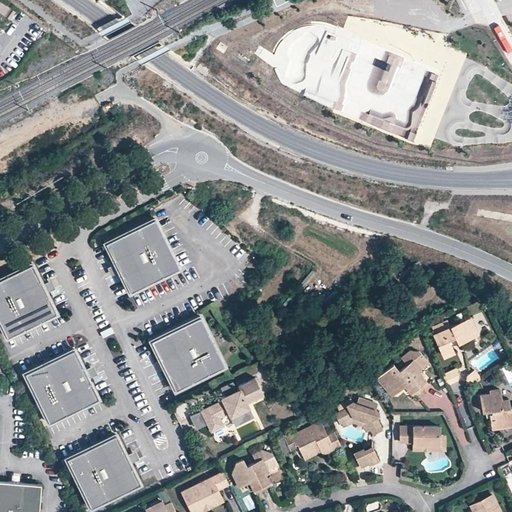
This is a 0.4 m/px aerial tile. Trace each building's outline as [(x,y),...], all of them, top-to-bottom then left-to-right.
[(157,218),(107,242),(117,262),(121,271),(131,291),(181,267),(157,218)] [(0,278),(0,318),(8,336),(58,312),(48,291),(44,283),(34,262),(0,278)] [(117,262),(109,267),(113,275),(121,271),(117,262)] [(52,279),(44,283),(48,291),(56,287),(52,279)] [(203,315),(153,340),(178,389),(227,365),(203,315)] [(457,341),(458,343),(476,334),(469,319),(434,336),(444,357),(454,352),(451,347),(450,344),(457,341)] [(99,330),(102,336),(112,332),(110,325),(99,330)] [(403,388),(409,394),(430,376),(422,367),(430,360),(417,345),(408,345),(374,374),(389,391),(398,392),(403,388)] [(75,348),(26,372),(50,421),(99,397),(75,348)] [(467,374),(467,379),(471,385),(481,378),(474,369),(467,374)] [(459,378),(456,371),(443,377),(447,387),(458,383),(459,378)] [(262,391),(253,374),(236,382),(238,385),(235,387),(221,393),(219,394),(221,397),(199,407),(200,408),(190,412),(196,424),(205,420),(210,428),(222,422),(218,414),(227,409),(229,413),(230,413),(247,404),(248,404),(245,399),(262,391)] [(221,393),(235,387),(230,378),(217,385),(221,393)] [(511,419),(511,403),(509,404),(508,397),(502,397),(500,387),(489,389),(489,392),(479,394),(482,409),(488,409),(492,409),(493,413),(489,413),(491,427),(503,426),(502,421),(511,419)] [(366,419),(370,426),(372,430),(382,425),(376,413),(379,412),(376,406),(375,406),(376,400),(358,394),(356,401),(351,399),(345,402),(346,405),(334,411),(338,421),(344,418),(351,415),(366,419)] [(247,404),(230,413),(234,422),(252,414),(247,404)] [(456,408),(465,428),(472,425),(464,405),(456,408)] [(366,428),(370,426),(366,419),(351,415),(344,418),(346,423),(353,420),(363,423),(366,428)] [(319,420),(290,433),(295,443),(297,442),(299,445),(302,453),(318,445),(320,449),(322,452),(340,444),(333,431),(326,434),(319,420)] [(437,442),(438,434),(438,424),(413,424),(412,440),(412,448),(422,448),(422,442),(437,442)] [(67,457),(91,507),(141,483),(131,462),(127,454),(117,433),(67,457)] [(288,450),(299,445),(297,442),(295,443),(290,433),(282,438),(288,450)] [(444,434),(438,434),(437,442),(422,442),(422,448),(444,448),(444,434)] [(370,463),(378,458),(371,444),(363,448),(362,446),(353,451),(360,465),(369,461),(370,463)] [(304,457),(320,449),(318,445),(302,453),(304,457)] [(265,474),(272,470),(271,468),(279,465),(272,451),(262,449),(253,453),(256,460),(246,465),(243,458),(236,461),(232,471),(239,484),(246,480),(249,479),(253,487),(255,491),(270,483),(267,476),(265,474)] [(127,454),(131,462),(139,458),(135,450),(127,454)] [(182,491),(191,510),(200,505),(203,507),(211,502),(212,499),(221,495),(217,488),(216,485),(219,483),(221,487),(229,483),(223,471),(182,491)] [(0,511),(39,511),(42,482),(0,478),(0,511)] [(501,511),(492,492),(474,501),(479,510),(478,511),(501,511)] [(199,511),(223,500),(221,495),(212,499),(211,502),(203,507),(200,505),(191,510),(192,511),(199,511)] [(142,511),(176,511),(171,502),(164,505),(161,500),(145,509),(146,510),(142,511)] [(478,511),(479,510),(474,501),(469,503),(474,511),(478,511)]
